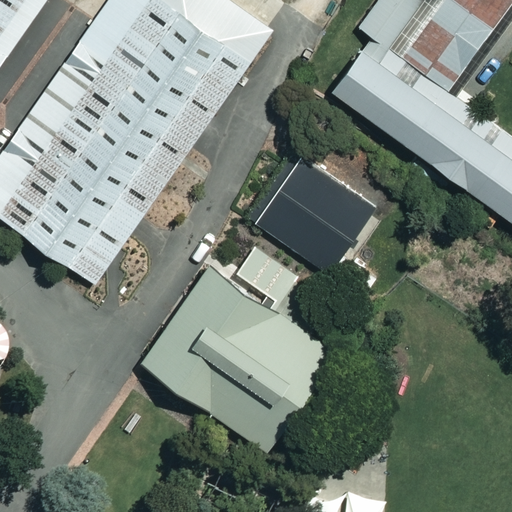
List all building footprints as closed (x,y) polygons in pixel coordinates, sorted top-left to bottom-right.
[(271,28),(230,0),(103,0),(0,147),(0,218),(54,257),(91,282),(105,263),(118,245),(128,230),(271,28)] [(0,0),(0,66),(45,0),(0,0)] [(373,0),(356,24),(370,35),(445,89),(509,0),(373,0)] [(511,137),(469,106),(462,101),(445,89),(370,35),(360,48),(357,46),(330,83),(326,89),(511,222),(511,137)] [(370,205),(291,147),(281,159),(240,215),(319,274),(370,205)] [(447,179),(415,158),(406,171),(438,192),(447,179)] [(497,213),(465,192),(457,205),(488,226),(497,213)] [(255,243),(236,271),(273,295),(291,267),(255,243)] [(346,360),(205,257),(133,354),(274,458),(346,360)] [(378,511),(381,503),(347,494),(341,511),(378,511)]
